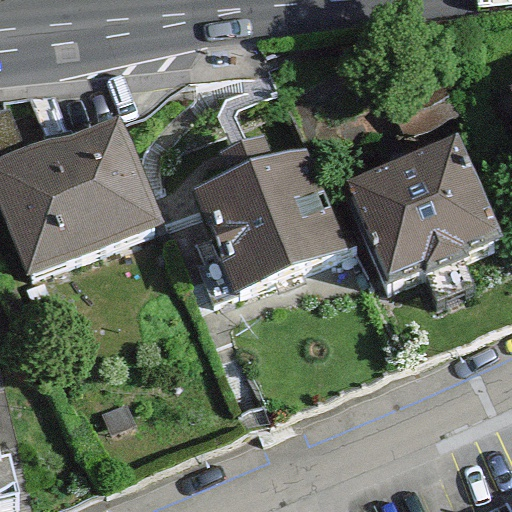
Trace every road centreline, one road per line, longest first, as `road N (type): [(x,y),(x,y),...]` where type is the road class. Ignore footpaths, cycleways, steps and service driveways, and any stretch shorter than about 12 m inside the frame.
road 1 (secondary): [(0,42),(404,0)]
road 2 (residential): [(203,511),(511,387)]
